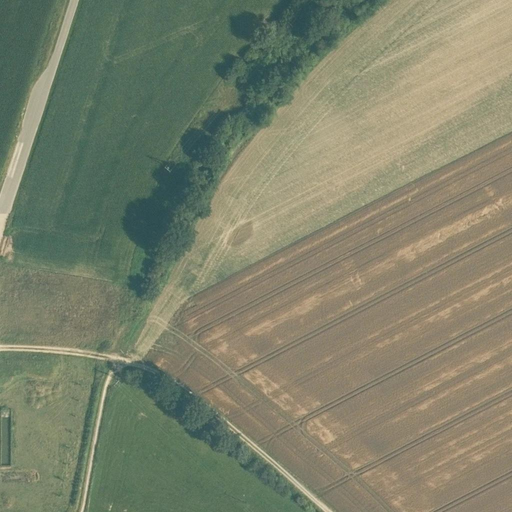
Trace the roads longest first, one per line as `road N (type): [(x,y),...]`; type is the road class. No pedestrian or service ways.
road 1 (track): [(119,359),(159,373),(328,511)]
road 2 (track): [(70,0),(0,206)]
road 3 (unknown): [(74,511),(100,387),(119,359)]
